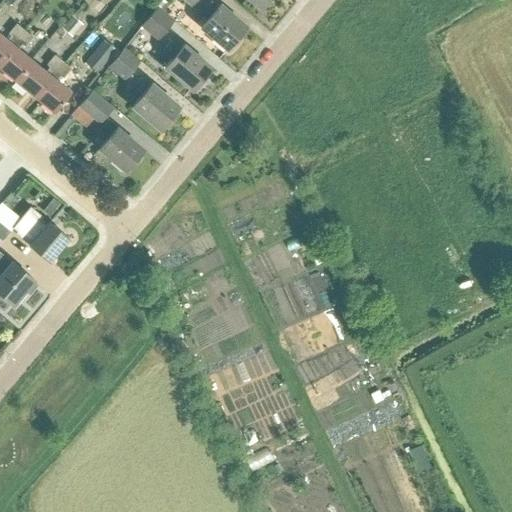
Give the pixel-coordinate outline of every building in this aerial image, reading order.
[(4,0),(15,9),(21,0),(4,0)] [(249,0),(260,9),(266,0),(249,0)] [(226,49),(245,26),(218,3),(215,7),(209,2),(199,14),(205,19),(199,26),(226,49)] [(139,26),(141,28),(156,40),(173,19),(156,5),(139,26)] [(71,15),(61,28),(70,36),(81,23),(71,15)] [(0,58),(24,30),(16,23),(8,33),(11,35),(7,40),(0,34),(0,58)] [(24,30),(0,58),(0,68),(14,80),(31,60),(17,49),(21,44),(24,46),(32,37),(24,30)] [(191,90),(210,67),(183,44),(180,47),(171,39),(162,50),(171,58),(164,66),(191,90)] [(84,63),(96,72),(114,49),(102,40),(84,63)] [(106,66),(108,67),(125,82),(131,75),(128,73),(139,60),(122,46),(106,66)] [(31,60),(14,80),(34,96),(62,62),(54,55),(46,64),(49,67),(45,71),(31,60)] [(62,62),(34,96),(53,112),(70,92),(55,80),(59,75),(63,78),(70,68),(62,62)] [(159,129),(178,106),(150,83),(149,84),(140,77),(132,86),(141,94),(131,105),(159,129)] [(91,89),(72,112),(86,124),(92,118),(98,123),(112,107),(91,89)] [(107,137),(98,148),(124,170),(142,149),(118,129),(120,126),(110,117),(98,130),(107,137)] [(52,197),(41,211),(48,216),(59,203),(52,197)] [(30,204),(10,227),(15,231),(13,232),(48,261),(67,238),(47,221),(46,222),(42,218),(44,216),(30,204)] [(0,222),(0,239),(1,240),(9,230),(0,222)] [(0,253),(0,294),(12,304),(33,279),(10,261),(10,262),(0,253)] [(511,277),(511,257),(501,260),(504,278),(511,277)] [(297,281),(297,268),(255,269),(255,281),(297,281)] [(191,323),(233,446),(257,437),(241,391),(270,381),(247,313),(242,315),(239,307),(191,323)] [(310,401),(342,386),(326,353),(294,368),(310,401)] [(388,373),(346,387),(348,393),(359,390),(362,400),(394,390),(388,373)]
